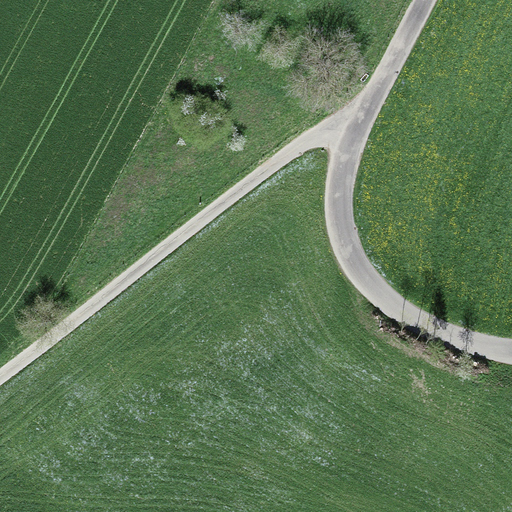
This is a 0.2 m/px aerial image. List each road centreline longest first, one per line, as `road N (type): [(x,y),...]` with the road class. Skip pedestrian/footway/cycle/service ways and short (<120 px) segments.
road 1 (unclassified): [(424,0),(349,149),(340,223),(361,272),(403,312),(511,350)]
road 2 (track): [(362,120),(290,151),(0,375)]
